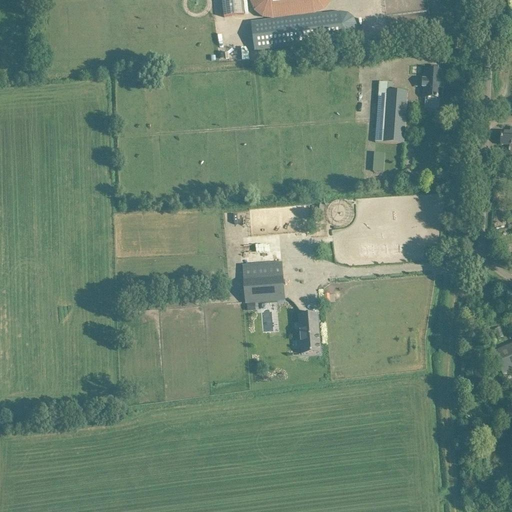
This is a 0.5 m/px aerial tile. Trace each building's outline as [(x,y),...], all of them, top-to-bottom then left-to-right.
[(242,0),(222,0),(225,18),(245,16),(242,0)] [(252,0),(253,0),(253,2),(253,4),(254,6),(255,7),(256,9),(257,11),(258,12),(259,14),(261,15),(263,16),(265,17),(267,17),(269,18),(271,18),(273,18),(315,12),(317,12),(319,12),(320,11),(322,10),(323,9),(325,8),(326,6),(327,5),(328,3),(329,2),(329,0),(252,0)] [(443,71),(438,71),(438,67),(431,66),(431,71),(425,70),(425,78),(426,78),(426,80),(423,80),(423,88),(426,88),(426,90),(424,90),(424,98),(429,98),(429,101),(436,102),(436,99),(442,99),(442,89),(444,89),(444,81),(443,81),(443,71)] [(380,83),(375,143),(404,145),(408,93),(392,92),(393,83),(380,83)] [(502,145),(510,145),(510,149),(509,149),(509,151),(510,151),(510,154),(511,153),(511,133),(502,133),(502,145)] [(377,156),(378,175),(388,175),(387,156),(377,156)] [(393,175),(404,175),(405,157),(389,157),(388,167),(394,167),(393,175)] [(323,212),(324,207),(321,204),(317,206),(316,210),(323,212)] [(245,280),(282,277),(281,263),(244,266),(245,280)] [(282,277),(245,280),(247,303),(284,300),(282,277)] [(302,355),(321,354),(318,315),(299,317),(302,355)] [(511,345),(493,353),(503,375),(511,371),(511,345)]
